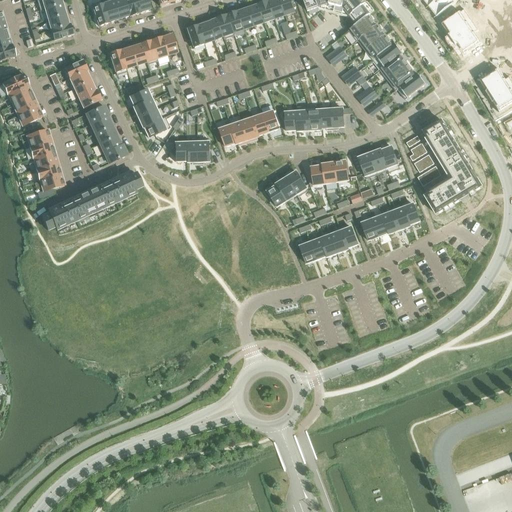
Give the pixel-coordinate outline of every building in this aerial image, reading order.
[(39,1),(37,1),(37,2),(40,12),(45,11),(62,5),(60,0),(42,0),(39,1)] [(124,0),(120,0),(114,2),(119,20),(129,17),(124,0)] [(135,0),(124,0),(130,18),(140,15),(135,0)] [(147,0),(135,0),(140,13),(151,10),(147,0)] [(279,0),(276,0),(269,3),(275,20),(285,17),(279,0)] [(291,0),(279,0),(285,17),(296,13),(291,0)] [(303,0),(308,13),(318,9),(319,10),(325,12),(342,17),(349,19),(351,18),(357,26),(369,17),(370,16),(363,7),(366,5),(361,0),(303,0)] [(422,0),(429,8),(439,0),(422,0)] [(455,0),(439,0),(429,8),(436,18),(436,19),(457,3),(455,0)] [(269,1),(258,5),(265,24),(275,20),(269,3),(269,1)] [(114,2),(104,5),(109,23),(119,20),(114,2)] [(62,5),(45,11),(48,21),(65,16),(62,5)] [(103,5),(93,8),(99,28),(110,25),(109,23),(104,5),(103,5)] [(258,6),(248,10),(255,27),(265,24),(258,6)] [(248,10),(239,14),(244,31),(245,31),(255,27),(248,10)] [(465,10),(441,26),(448,36),(448,37),(472,20),(465,10)] [(238,12),(228,15),(234,34),(244,31),(239,14),(238,12)] [(228,15),(218,19),(224,38),(234,34),(228,15)] [(48,21),(45,21),(45,22),(48,32),(49,32),(51,31),(69,26),(65,16),(48,21)] [(357,26),(349,32),(357,43),(378,26),(377,27),(369,17),(357,26)] [(218,20),(208,24),(214,41),(224,38),(218,20)] [(472,20),(448,37),(455,47),(479,31),(472,20)] [(287,23),(281,25),(285,36),(291,34),(287,23)] [(208,24),(198,27),(204,45),(214,41),(208,24)] [(69,26),(51,31),(54,42),(73,36),(70,25),(69,26)] [(197,26),(186,30),(192,49),(204,45),(197,26)] [(378,26),(357,43),(358,42),(365,52),(386,36),(378,26)] [(503,27),(493,34),(497,39),(507,32),(503,27)] [(479,31),(455,47),(456,48),(456,47),(463,58),(469,54),(477,49),(477,48),(483,44),(476,34),(480,31),(479,31)] [(173,35),(161,39),(167,57),(178,53),(173,35)] [(7,36),(0,38),(0,50),(1,50),(11,47),(9,39),(7,36)] [(386,36),(365,52),(373,62),(395,45),(393,46),(386,36)] [(161,38),(151,41),(157,60),(167,57),(161,39),(161,38)] [(151,41),(141,44),(147,63),(157,60),(151,41)] [(395,45),(373,62),(380,72),(403,55),(395,45)] [(1,50),(0,50),(0,62),(8,60),(16,58),(15,54),(13,48),(13,46),(12,46),(11,47),(1,50)] [(141,46),(131,49),(137,66),(146,63),(141,46)] [(131,49),(120,52),(126,70),(136,67),(131,49)] [(120,51),(110,54),(116,74),(126,70),(120,52),(120,51)] [(343,53),(339,56),(342,61),(347,57),(343,53)] [(403,55),(380,72),(388,82),(409,66),(401,57),(403,55)] [(83,62),(62,71),(67,81),(86,72),(87,72),(83,62)] [(409,66),(388,82),(396,92),(418,75),(416,76),(409,66)] [(484,78),(479,82),(486,92),(485,93),(510,78),(510,77),(506,80),(499,69),(494,72),(493,72),(484,78)] [(86,72),(67,81),(72,91),(91,82),(86,72)] [(418,75),(396,92),(396,93),(398,91),(406,101),(426,86),(418,75)] [(17,79),(2,86),(7,97),(18,91),(27,87),(28,87),(29,87),(26,79),(24,76),(17,79)] [(54,76),(50,78),(54,87),(59,85),(54,76)] [(357,81),(361,87),(367,82),(363,77),(362,77),(357,81)] [(511,80),(510,78),(485,93),(492,104),(511,91),(511,80)] [(91,82),(72,91),(76,101),(79,100),(78,100),(96,91),(95,92),(91,82)] [(18,91),(7,97),(8,96),(13,106),(32,97),(31,94),(28,87),(27,87),(18,91)] [(96,91),(78,100),(79,100),(83,110),(101,101),(96,91)] [(146,91),(130,99),(134,109),(151,101),(146,91)] [(511,91),(492,104),(493,104),(500,115),(511,106),(511,91)] [(32,97),(13,106),(18,117),(28,112),(37,108),(34,101),(32,97)] [(134,109),(133,109),(138,119),(156,111),(151,101),(134,109)] [(104,107),(84,117),(88,127),(108,117),(104,107)] [(28,112),(18,117),(23,127),(33,123),(42,119),(40,115),(37,108),(28,112)] [(343,110),(331,111),(333,129),(345,129),(343,110)] [(156,111),(138,119),(142,129),(144,128),(160,121),(156,111)] [(331,111),(321,112),(322,130),(333,129),(331,111)] [(320,112),(309,113),(310,132),(321,131),(320,112)] [(275,113),(263,116),(269,134),(280,130),(275,113)] [(297,113),(285,114),(287,133),(299,132),(297,113)] [(309,113),(297,113),(299,132),(299,133),(310,132),(309,113)] [(263,116),(253,120),(259,137),(269,134),(263,116)] [(108,117),(88,127),(93,137),(112,128),(107,118),(109,118),(108,117)] [(253,120),(242,123),(248,142),(259,138),(259,137),(253,120)] [(160,121),(144,128),(149,139),(165,132),(160,121)] [(442,122),(424,133),(428,139),(453,181),(426,197),(437,215),(482,188),(442,122)] [(242,123),(231,127),(238,146),(248,142),(242,123)] [(231,127),(220,131),(225,148),(237,145),(231,127)] [(112,128),(93,137),(97,146),(116,137),(112,128)] [(37,135),(27,138),(30,149),(29,149),(41,146),(51,143),(48,135),(47,132),(37,135)] [(116,137),(97,146),(102,156),(121,147),(116,137)] [(418,137),(407,144),(409,149),(410,149),(420,142),(418,137)] [(41,146),(29,149),(32,160),(54,154),(53,150),(51,143),(41,146)] [(186,144),(175,145),(175,163),(187,163),(186,144)] [(198,144),(187,144),(187,164),(199,164),(198,144)] [(210,144),(198,144),(199,164),(211,163),(210,144)] [(414,156),(410,158),(413,163),(428,154),(422,145),(411,151),(414,156)] [(121,147),(102,156),(104,155),(109,165),(127,157),(122,146),(121,147)] [(381,151),(389,174),(400,170),(392,148),(381,152),(381,151)] [(374,152),(369,153),(378,176),(388,172),(389,174),(381,151),(375,153),(374,152)] [(365,157),(359,159),(367,180),(378,176),(369,153),(364,155),(365,157)] [(54,154),(32,160),(32,161),(34,160),(37,170),(35,171),(47,168),(57,165),(55,157),(54,154)] [(429,156),(415,165),(420,174),(435,165),(429,156)] [(346,162),(334,164),(337,184),(349,182),(346,162)] [(334,164),(323,166),(323,167),(326,185),(337,184),(334,164)] [(47,168),(35,171),(38,182),(60,176),(59,172),(57,165),(47,168)] [(323,167),(311,169),(314,187),(326,185),(323,167)] [(429,172),(418,179),(423,188),(440,178),(442,177),(436,168),(429,172)] [(297,173),(287,179),(297,196),(307,190),(297,173)] [(96,190),(87,194),(92,203),(96,213),(136,194),(135,191),(142,188),(136,175),(129,178),(127,175),(118,180),(118,179),(96,189),(96,190)] [(60,176),(38,182),(39,182),(40,182),(43,193),(54,190),(64,187),(63,183),(61,179),(60,176)] [(287,179),(277,185),(278,186),(288,202),(297,196),(287,179)] [(278,186),(268,193),(278,208),(288,202),(278,186)] [(372,190),(361,194),(361,195),(362,197),(363,201),(365,200),(374,197),(372,190)] [(50,215),(42,219),(48,231),(55,228),(57,231),(96,213),(92,203),(87,194),(79,198),(78,197),(57,207),(57,208),(49,212),(50,215)] [(360,195),(351,199),(353,205),(362,201),(360,195)] [(414,206),(403,210),(410,227),(420,223),(414,206)] [(403,210),(393,213),(400,232),(410,228),(410,227),(403,210)] [(393,213),(383,217),(389,234),(390,236),(400,232),(393,213)] [(383,217),(373,221),(379,238),(389,234),(383,217)] [(373,221),(362,225),(369,242),(379,238),(373,221)] [(352,229),(341,233),(348,250),(358,246),(352,229)] [(341,233),(331,236),(338,255),(348,251),(348,250),(341,233)] [(331,236),(321,240),(328,259),(338,255),(331,236)] [(321,240),(311,244),(317,261),(327,258),(321,240)] [(311,244),(300,248),(307,265),(317,261),(311,244)]
